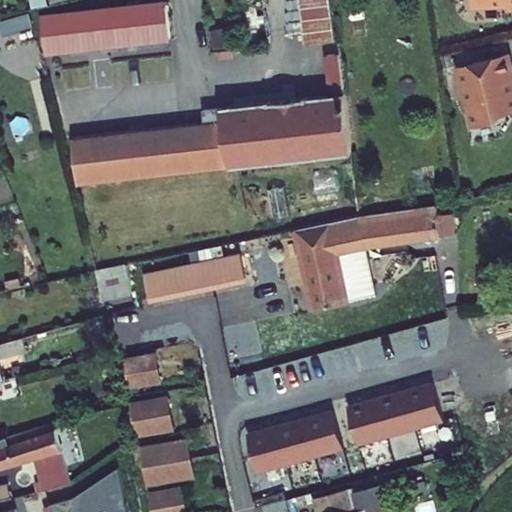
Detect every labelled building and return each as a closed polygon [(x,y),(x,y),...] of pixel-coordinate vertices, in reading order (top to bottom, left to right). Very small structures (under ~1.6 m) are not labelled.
[(299,0),(305,43),(335,40),(330,0),(299,0)] [(511,10),(511,0),(473,0),(473,6),(507,4),(507,11),(511,10)] [(156,7),(38,16),(41,55),(159,46),(156,7)] [(0,19),(4,34),(33,26),(29,11),(0,19)] [(229,26),(211,30),(215,49),(233,45),(229,26)] [(10,40),(14,55),(24,53),(20,38),(10,40)] [(79,185),(352,153),(340,53),(326,55),(332,95),(204,110),(205,123),(73,138),(79,185)] [(511,75),(511,67),(508,53),(458,65),(473,126),(500,120),(503,114),(511,111),(511,86),(509,76),(511,75)] [(366,245),(441,235),(438,214),(437,204),(360,216),(297,229),(313,310),(376,295),(366,245)] [(438,214),(441,235),(456,233),(453,212),(438,214)] [(240,254),(200,263),(204,286),(245,277),(240,254)] [(204,286),(200,263),(146,274),(151,297),(204,286)] [(103,299),(132,293),(126,264),(97,270),(103,299)] [(110,353),(104,316),(89,319),(98,356),(110,353)] [(0,381),(4,380),(0,364),(0,357),(27,350),(24,337),(0,342),(0,381)] [(152,356),(127,360),(131,385),(156,381),(152,356)] [(445,419),(435,382),(349,406),(359,443),(445,419)] [(162,399),(133,404),(138,434),(167,429),(162,399)] [(259,470),(345,447),(334,410),(249,434),(259,470)] [(0,462),(2,468),(37,458),(42,481),(36,482),(38,491),(71,481),(56,423),(2,439),(0,439),(0,462)] [(179,444),(182,459),(192,457),(190,442),(179,444)] [(179,444),(143,450),(145,466),(182,459),(179,444)] [(195,472),(192,457),(182,459),(185,474),(195,472)] [(182,459),(145,466),(148,481),(185,474),(182,459)] [(122,511),(115,471),(76,496),(50,504),(52,511),(122,511)] [(10,483),(0,485),(0,500),(13,498),(10,483)] [(356,511),(368,509),(368,511),(375,511),(390,508),(384,484),(352,492),(351,488),(314,498),(318,511),(356,511)] [(176,491),(179,511),(187,511),(184,490),(176,491)] [(179,511),(176,491),(152,496),(154,511),(179,511)]
